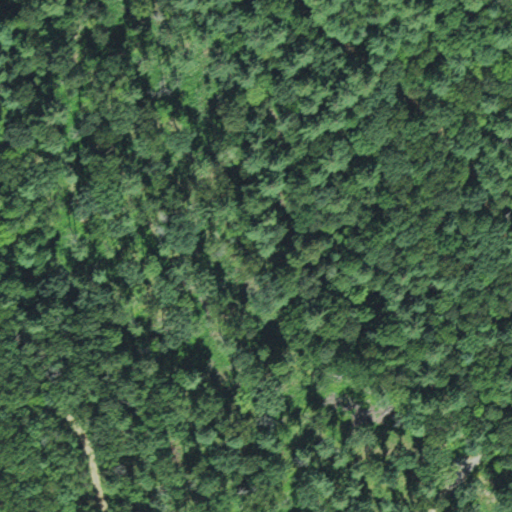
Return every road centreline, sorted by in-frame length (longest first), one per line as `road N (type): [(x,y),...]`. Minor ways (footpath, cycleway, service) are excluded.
road 1 (track): [(511,439),(320,0)]
road 2 (track): [(0,426),(72,460),(105,511)]
